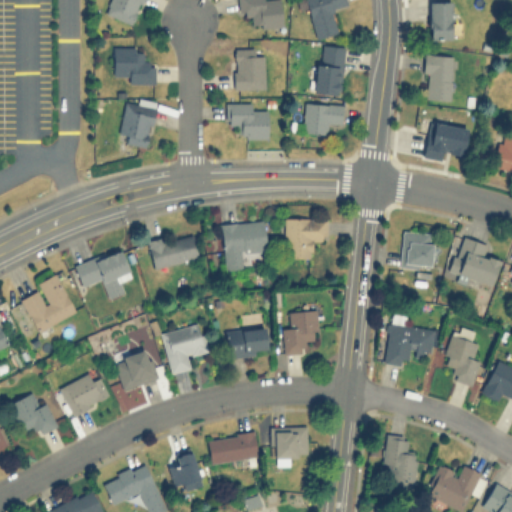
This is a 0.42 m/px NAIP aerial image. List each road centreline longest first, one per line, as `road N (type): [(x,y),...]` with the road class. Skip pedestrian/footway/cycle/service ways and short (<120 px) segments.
road 1 (residential): [(0,490),(152,412),(269,389),(346,386),(465,421),(511,448)]
road 2 (tertiary): [(367,183),(187,183),(87,208),(0,248)]
road 3 (tertiary): [(367,183),(332,511)]
road 4 (tertiary): [(386,0),(367,183)]
road 5 (residential): [(187,183),(187,19)]
road 6 (residential): [(367,183),(511,214)]
